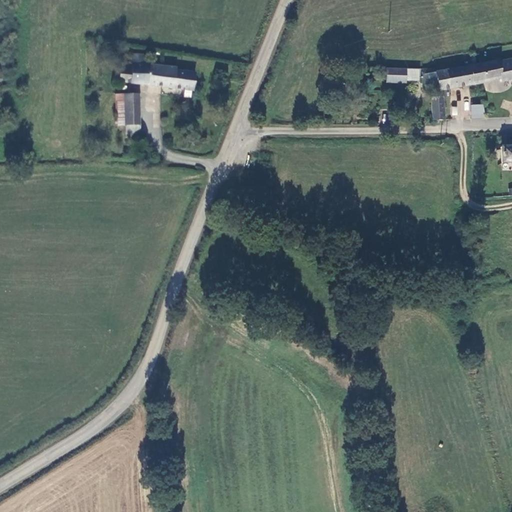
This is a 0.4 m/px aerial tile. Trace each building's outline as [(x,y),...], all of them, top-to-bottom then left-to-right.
[(147,63),(148,54),(135,53),(133,62),(125,61),(124,65),(121,65),(119,80),(152,84),(192,89),(194,73),(178,71),(178,66),(147,63)] [(511,78),(511,61),(511,62),(511,59),(497,61),(497,60),(435,72),(438,87),(440,90),(499,79),(499,81),(511,78)] [(420,83),(420,68),(386,67),(386,81),(420,83)] [(426,89),(438,87),(435,72),(423,74),(426,89)] [(125,95),(117,96),(118,125),(126,124),(125,98),(125,95)] [(138,127),(137,98),(125,98),(126,124),(126,127),(138,127)] [(431,118),(442,119),(442,98),(432,98),(431,118)] [(484,105),(471,104),(471,117),(483,118),(484,105)] [(139,141),(138,127),(126,127),(126,142),(139,141)] [(511,147),(501,147),(501,162),(511,162),(511,147)]
